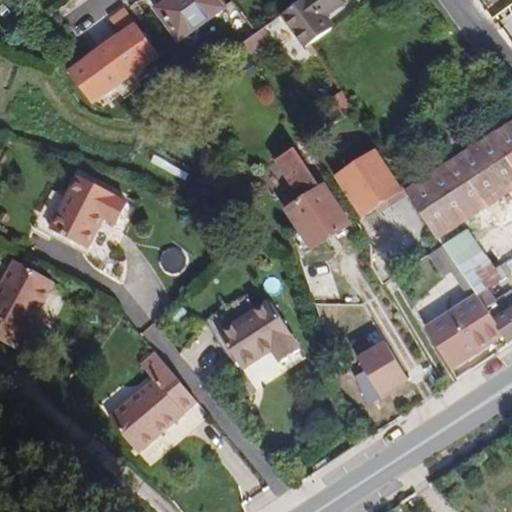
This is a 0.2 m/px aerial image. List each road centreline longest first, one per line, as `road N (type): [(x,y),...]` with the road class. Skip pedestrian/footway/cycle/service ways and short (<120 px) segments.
road 1 (secondary): [(511,386),(320,511)]
road 2 (unknown): [(138,511),(0,396)]
